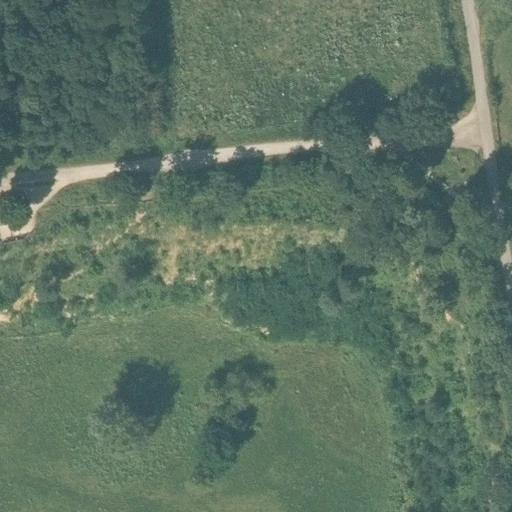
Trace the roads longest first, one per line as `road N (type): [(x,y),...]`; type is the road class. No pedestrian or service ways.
road 1 (track): [(487,134),(0,184)]
road 2 (unclassified): [(511,294),(464,0)]
